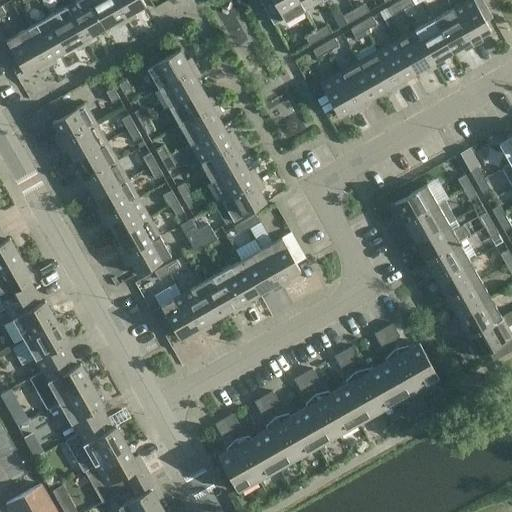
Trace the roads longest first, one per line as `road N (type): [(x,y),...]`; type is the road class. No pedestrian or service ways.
road 1 (residential): [(156,402),(349,298),(361,265),(325,197),(333,180),(511,87)]
road 2 (residential): [(0,132),(156,402)]
road 3 (residential): [(156,402),(217,511)]
